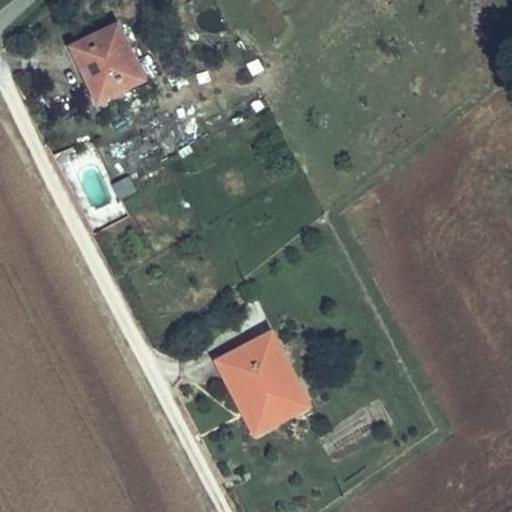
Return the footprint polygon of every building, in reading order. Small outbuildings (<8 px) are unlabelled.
[(163,85),(135,29),(87,52),(95,69),(107,63),(122,92),(138,84),(143,94),(163,85)] [(241,54),(249,78),(262,73),(254,50),(241,54)] [(122,92),(107,63),(95,69),(114,107),(143,94),(138,84),(122,92)] [(112,184),(118,200),(135,193),(129,178),(112,184)] [(103,229),(129,218),(120,198),(94,210),(103,229)] [(320,409),(284,336),(229,363),(266,436),(320,409)]
